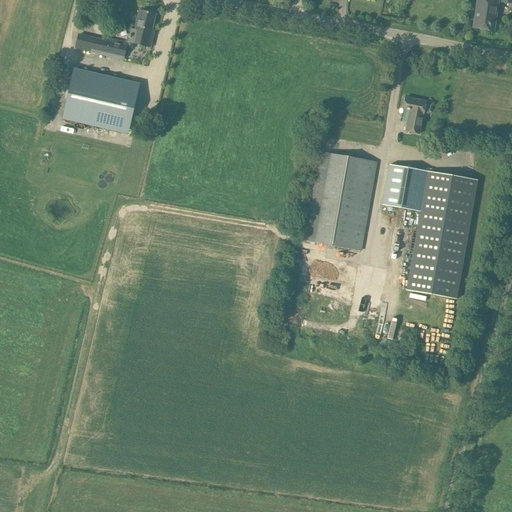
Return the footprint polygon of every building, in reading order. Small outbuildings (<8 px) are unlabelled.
[(498,1),(490,0),(476,0),(473,29),(494,32),(498,1)] [(155,15),(139,11),(135,31),(131,30),(128,42),(150,47),(154,32),(151,31),(155,15)] [(102,52),(105,38),(102,37),(101,40),(78,34),(75,48),(99,54),(100,52),(102,52)] [(105,38),(102,52),(124,58),(128,44),(105,38)] [(134,84),(73,69),(62,119),(123,133),(134,84)] [(426,102),(405,97),(403,110),(410,111),(405,131),(419,134),(426,102)] [(377,162),(314,151),(298,240),(361,251),(377,162)] [(406,289),(456,298),(477,180),(389,165),(382,206),(420,212),(406,289)]
